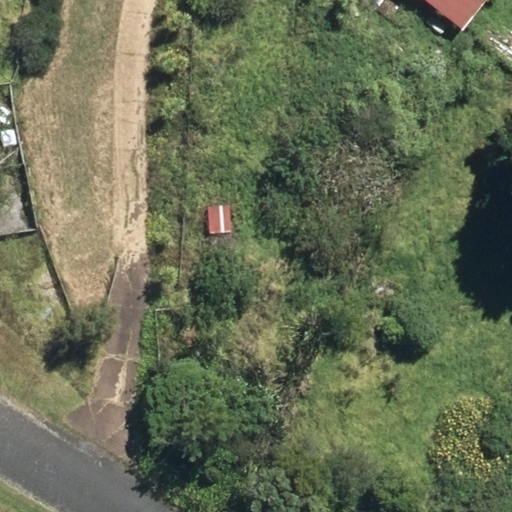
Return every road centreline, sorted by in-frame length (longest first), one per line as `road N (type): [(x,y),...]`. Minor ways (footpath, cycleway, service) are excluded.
road 1 (unknown): [(143,511),(123,221),(134,138),(174,0)]
road 2 (unclassified): [(127,511),(0,434)]
